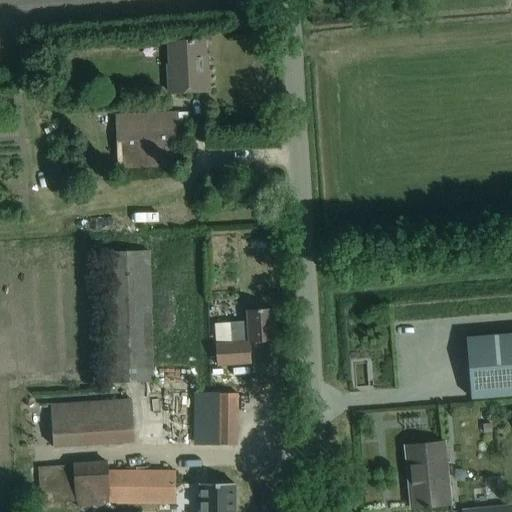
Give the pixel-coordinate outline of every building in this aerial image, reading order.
[(203,40),(183,41),(166,42),(167,64),(165,64),(167,93),(208,91),(206,67),(204,67),(203,40)] [(188,112),(115,115),(117,167),(178,164),(176,125),(189,124),(188,112)] [(228,176),(208,177),(209,201),(229,200),(228,176)] [(148,251),(102,252),(105,382),(151,381),(148,251)] [(272,308),(252,309),(246,310),(247,321),(230,322),(231,343),(215,344),(216,365),(250,362),(249,342),(274,340),(272,308)] [(511,333),(465,337),(471,398),(511,394),(511,333)] [(206,385),(205,371),(180,373),(181,388),(206,385)] [(286,407),(274,407),(274,379),(256,378),(255,425),(285,425),(286,407)] [(166,446),(236,445),(236,393),(166,394),(166,446)] [(49,404),(50,421),(52,447),(133,442),(130,399),(49,404)] [(444,442),(424,444),(404,446),(407,472),(411,472),(414,507),(424,506),(424,508),(428,507),(428,505),(450,503),(444,442)] [(73,465),(37,467),(40,503),(74,501),(75,511),(109,509),(109,504),(174,504),(174,471),(106,471),(106,460),(72,462),(73,465)] [(282,507),(292,507),(291,465),(280,465),(282,507)] [(234,511),(234,483),(199,483),(199,511),(234,511)] [(511,511),(511,504),(511,503),(462,508),(462,511),(511,511)]
